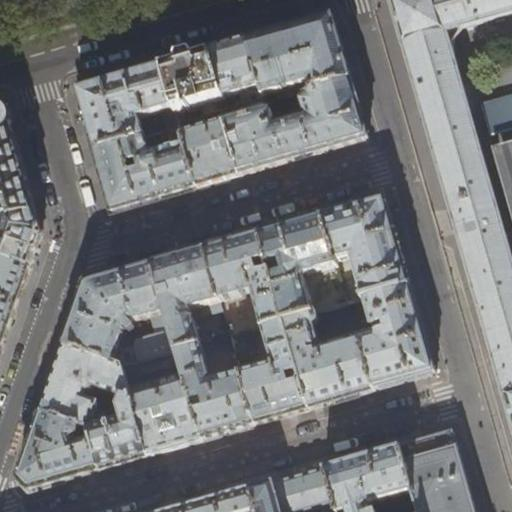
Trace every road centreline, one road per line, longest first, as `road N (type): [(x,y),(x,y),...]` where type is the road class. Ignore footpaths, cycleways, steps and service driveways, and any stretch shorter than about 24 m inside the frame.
road 1 (residential): [(62,511),(471,394)]
road 2 (residential): [(407,160),(100,249),(70,245)]
road 3 (primary): [(33,68),(276,0)]
road 4 (residential): [(407,160),(471,394)]
road 5 (residential): [(0,446),(70,245)]
road 6 (residential): [(70,245),(73,209),(33,68)]
road 7 (residential): [(359,0),(407,160)]
road 8 (residential): [(471,394),(505,511)]
